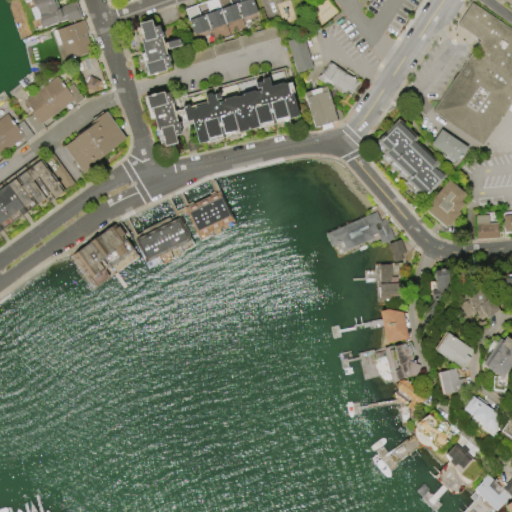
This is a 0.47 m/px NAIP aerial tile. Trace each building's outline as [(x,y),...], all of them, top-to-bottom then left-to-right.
[(29,0),(54,0),(57,7),(60,6),(59,5),(74,0),(80,16),(65,21),(64,18),(39,28),(37,21),(39,20),(33,5),(31,6),(29,0)] [(187,19),(240,0),(250,0),(254,12),(192,34),(187,19)] [(511,96),(480,144),(430,111),(478,39),(455,24),(470,2),(511,30),(511,96)] [(92,50),(81,20),(50,30),(61,61),(92,50)] [(137,23),(149,20),(151,26),(156,25),(158,31),(160,31),(161,36),(159,36),(161,42),(177,38),(179,45),(163,49),(165,55),(166,54),(168,60),(166,60),(168,66),(163,68),(164,70),(147,75),(143,63),(145,62),(139,40),(141,39),(137,23)] [(311,68),(301,35),(285,40),(295,73),(311,68)] [(327,61),(358,82),(349,96),(343,92),(341,94),(325,83),(324,85),(315,79),(327,61)] [(21,101),(55,75),(64,88),(70,83),(82,98),(74,104),(71,100),(40,123),(42,127),(35,133),(23,118),(30,113),(21,101)] [(88,75),(99,81),(93,91),(83,86),(88,75)] [(196,142),(190,118),(184,120),(181,105),(187,103),(188,109),(193,107),(193,106),(204,103),(202,94),(209,92),(210,95),(212,95),(212,93),(216,92),(218,98),(214,99),(215,101),(222,100),(221,98),(233,95),(234,96),(240,94),(240,93),(252,89),(252,91),(259,89),(258,86),(254,88),(252,82),(257,81),(258,81),(260,81),(259,78),(266,76),(268,85),(281,82),(281,83),(284,82),(286,91),(290,90),(296,115),(287,117),(286,115),(255,123),(256,126),(237,131),(236,129),(205,137),(205,139),(196,142)] [(312,126),(302,92),(324,85),(329,102),(331,102),(333,109),(334,108),(339,111),(340,114),(339,119),(329,122),(330,126),(319,130),(318,125),(312,126)] [(147,108),(144,96),(161,91),(162,93),(167,92),(169,98),(170,98),(172,103),(168,104),(173,122),(177,121),(178,126),(177,126),(178,133),(173,134),(175,142),(163,145),(158,129),(156,129),(149,107),(147,108)] [(104,110),(124,138),(95,159),(97,163),(81,174),(61,146),(94,122),(91,119),(104,110)] [(20,120),(32,135),(23,141),(20,137),(0,151),(0,116),(5,113),(14,125),(20,120)] [(396,118),(416,137),(413,140),(437,164),(435,167),(444,176),(423,198),(403,178),(405,176),(380,151),(383,148),(374,140),(396,118)] [(439,129),(466,147),(455,162),(429,144),(439,129)] [(0,188),(50,152),(72,183),(52,197),(49,193),(35,203),(30,196),(27,198),(29,200),(20,207),(24,212),(20,214),(16,209),(0,220),(0,188)] [(446,179),(463,194),(458,200),(462,203),(456,211),(458,212),(444,228),(423,209),(424,208),(422,207),(446,179)] [(182,207),(217,191),(231,220),(196,236),(182,207)] [(324,233),(374,211),(378,220),(384,218),(392,238),(380,243),(375,232),(370,235),(371,237),(344,249),(341,241),(330,246),(324,233)] [(0,228),(19,216),(16,212),(0,222),(0,228)] [(475,214),(486,214),(486,222),(496,222),(496,238),(475,238),(475,214)] [(501,215),(511,214),(511,231),(502,232),(501,215)] [(184,238),(182,239),(183,242),(178,244),(177,242),(172,244),(174,247),(168,249),(167,247),(163,249),(164,251),(158,254),(157,253),(153,254),(154,257),(147,260),(145,256),(144,257),(135,237),(143,233),(143,235),(146,233),(145,231),(153,228),(154,230),(157,228),(156,226),(164,223),(164,224),(167,223),(166,222),(175,218),(184,238)] [(88,277),(74,259),(79,255),(76,251),(111,224),(114,227),(116,225),(123,234),(121,236),(124,240),(120,244),(126,251),(118,258),(111,249),(96,260),(102,268),(98,271),(100,275),(94,280),(90,275),(88,277)] [(398,239),(403,252),(399,253),(401,258),(392,261),(386,243),(398,239)] [(389,263),(390,276),(397,276),(397,282),(402,282),(403,298),(377,299),(376,283),(378,283),(377,264),(389,263)] [(504,292),(511,291),(511,273),(503,274),(504,292)] [(496,310),(483,286),(455,301),(468,325),(496,310)] [(406,338),(384,343),(378,310),(386,309),(401,312),(406,338)] [(445,331),(469,347),(464,355),(468,357),(461,368),(449,360),(449,361),(433,350),(445,331)] [(511,340),(511,359),(500,377),(480,364),(498,337),(502,340),(505,336),(511,340)] [(381,347),(406,341),(410,357),(409,360),(418,364),(413,374),(389,380),(381,347)] [(455,368),(436,372),(440,394),(460,390),(455,368)] [(460,411),(493,432),(502,418),(470,396),(460,411)] [(508,417),(511,419),(511,439),(499,431),(508,417)] [(471,480),(465,478),(459,475),(457,473),(455,472),(452,465),(446,461),(449,458),(443,453),(453,443),(459,448),(461,446),(466,450),(464,452),(481,469),(471,480)] [(500,487),(486,474),(471,488),(493,511),(511,492),(511,482),(509,479),(500,487)] [(511,511),(506,511),(502,505),(511,499),(511,511)]
